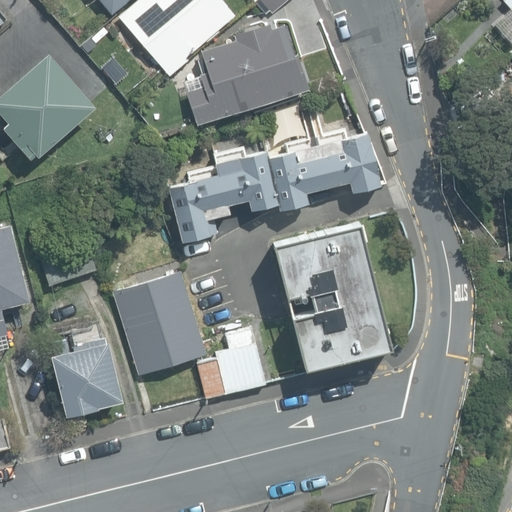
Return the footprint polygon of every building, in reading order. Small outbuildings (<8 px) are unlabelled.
[(101,0),(113,13),(128,0),(101,0)] [(135,0),(118,15),(169,75),(187,59),(185,56),(234,14),(222,0),(135,0)] [(286,0),(259,0),(255,4),(268,18),(286,0)] [(186,90),(197,123),(308,88),(306,82),(309,79),(303,59),(298,58),(296,52),(292,54),(283,23),(271,27),(270,23),(233,34),(235,39),(201,49),(203,56),(197,58),(202,73),(200,73),(204,85),(186,90)] [(14,139),(31,158),(36,153),(39,155),(95,105),(48,52),(0,94),(0,111),(9,122),(0,129),(0,142),(4,147),(14,139)] [(168,182),(181,238),(217,229),(213,213),(229,209),(227,201),(247,196),(250,206),(277,199),(278,205),(307,198),(304,188),(348,177),(350,188),(379,181),(367,128),(267,152),(265,146),(215,158),(218,170),(168,182)] [(272,242),(303,367),(390,346),(358,221),(272,242)] [(0,335),(12,332),(6,306),(30,300),(12,225),(0,227),(0,335)] [(49,283),(95,268),(83,230),(37,245),(49,283)] [(113,288),(138,372),(205,352),(180,268),(113,288)] [(216,356),(225,392),(265,382),(252,326),(224,332),(228,348),(215,351),(216,356)] [(52,354),(66,414),(98,406),(98,404),(122,398),(108,340),(105,340),(104,334),(81,340),(81,341),(72,343),(73,348),(69,349),(66,338),(52,341),(54,353),(52,354)] [(196,361),(205,397),(225,392),(216,356),(196,361)] [(0,447),(11,445),(3,416),(0,416),(0,447)]
